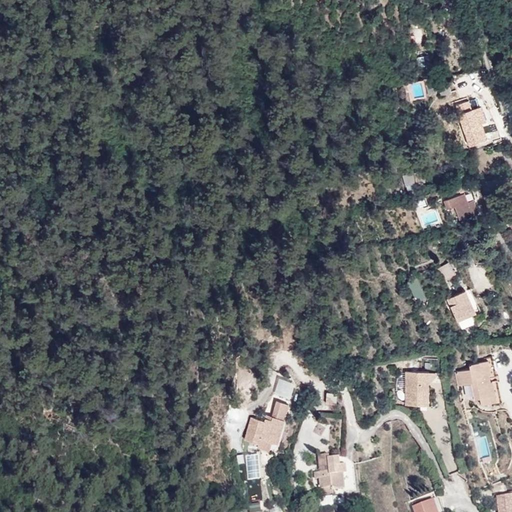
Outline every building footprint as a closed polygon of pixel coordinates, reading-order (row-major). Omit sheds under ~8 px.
[(451,93),(447,77),(438,79),(441,95),(451,93)] [(457,109),(469,144),(477,141),(478,143),(487,140),(482,124),(488,122),(483,107),(470,112),(468,105),(457,109)] [(493,142),(504,138),(501,128),(489,132),(493,142)] [(425,180),(422,171),(414,173),(414,172),(404,175),(407,187),(404,188),(406,195),(413,192),(411,185),(417,183),(417,182),(425,180)] [(473,215),(468,202),(465,193),(444,201),(448,209),(455,206),(460,220),(473,215)] [(488,212),(495,210),(491,198),(484,200),(488,212)] [(474,200),(468,202),(473,215),(479,212),(474,200)] [(452,276),(456,274),(450,264),(440,271),(445,281),(447,279),(449,282),(453,279),(452,276)] [(465,290),(475,313),(480,311),(470,288),(465,290)] [(471,315),(475,313),(465,290),(447,298),(457,321),(458,321),(471,315)] [(471,315),(458,321),(462,329),(474,323),(471,315)] [(486,375),(489,374),(491,374),(488,360),(470,364),(471,369),(456,372),(459,386),(472,383),(476,399),(481,398),(482,404),(497,401),(493,381),(491,382),(487,382),(486,375)] [(429,371),(406,372),(407,405),(430,405),(429,371)] [(337,394),(328,392),(327,403),(336,404),(337,394)] [(271,422),(265,420),(264,422),(251,418),(244,441),(257,446),(259,439),(276,445),(288,406),(277,403),(272,418),(271,422)] [(249,477),(259,477),(259,454),(249,454),(249,477)] [(322,497),(333,496),(333,490),(346,489),(346,491),(356,490),(354,464),(346,464),(346,456),(330,458),(329,455),(319,456),(321,472),(315,472),(316,479),(320,478),(322,493),(322,497)] [(334,507),(333,496),(322,497),(322,493),(316,494),(317,509),(334,507)] [(511,511),(511,495),(498,497),(499,511),(511,511)] [(415,511),(444,511),(445,511),(440,497),(414,506),(415,511)]
